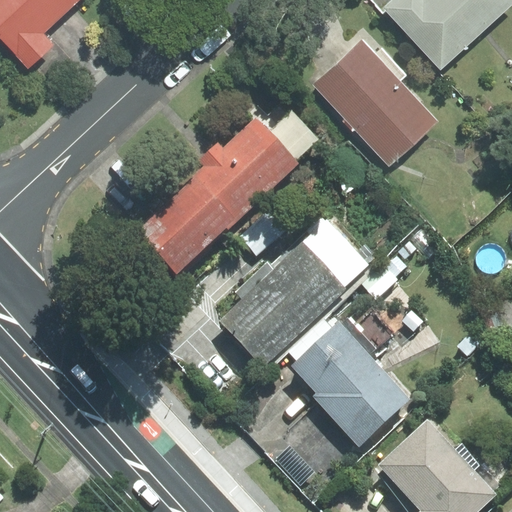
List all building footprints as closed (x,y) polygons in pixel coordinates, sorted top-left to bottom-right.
[(0,0),(0,38),(28,68),(53,44),(43,33),(79,0),(0,0)] [(511,0),(392,0),(384,7),(441,69),(511,2),(511,0)] [(314,84),(389,165),(437,121),(400,81),(406,75),(381,48),(374,54),(362,40),(314,84)] [(137,229),(177,273),(296,163),(256,119),(223,148),(218,143),(200,159),(206,166),(137,229)] [(219,321),(263,367),(370,265),(323,216),(270,266),(268,263),(235,293),(242,300),(219,321)] [(409,399),(338,323),(292,365),(317,392),(314,396),(359,445),(409,399)] [(484,377),(467,361),(443,385),(460,402),(484,377)] [(420,511),(476,511),(496,494),(428,420),(378,465),(421,511),(420,511)]
